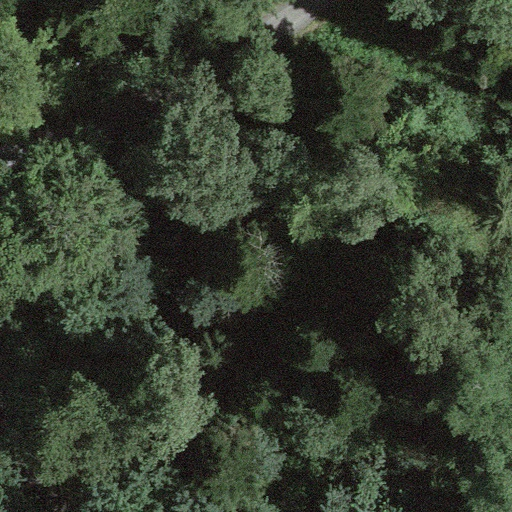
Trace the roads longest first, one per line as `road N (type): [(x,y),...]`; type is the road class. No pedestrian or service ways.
road 1 (track): [(304,0),(224,57),(0,155)]
road 2 (track): [(0,394),(51,511)]
